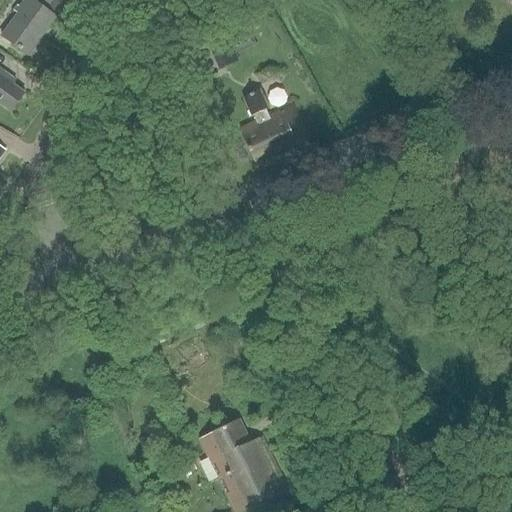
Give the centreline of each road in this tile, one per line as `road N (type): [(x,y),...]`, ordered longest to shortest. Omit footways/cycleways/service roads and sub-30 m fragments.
road 1 (unclassified): [(419,511),(238,204)]
road 2 (tertiary): [(238,204),(511,82)]
road 3 (residential): [(51,262),(39,181),(46,152),(59,120),(150,0)]
road 4 (tertiary): [(51,262),(110,260),(238,204)]
